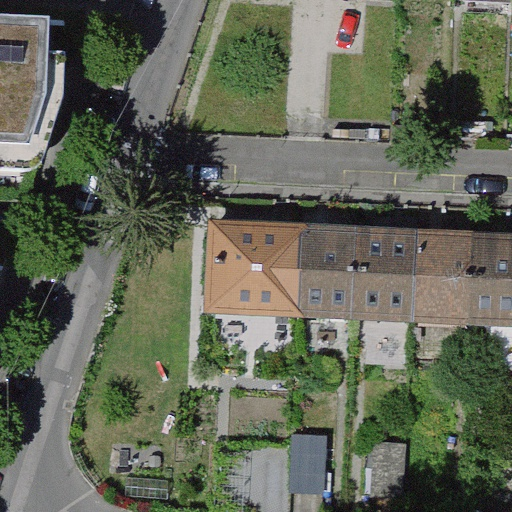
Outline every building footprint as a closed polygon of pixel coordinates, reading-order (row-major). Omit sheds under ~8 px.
[(0,20),(0,142),(74,145),(97,96),(105,24),(0,20)] [(294,327),(298,232),(202,228),(198,322),(294,327)] [(348,329),(353,235),(298,232),(294,327),(348,329)] [(411,332),(415,238),(353,235),(348,329),(411,332)] [(465,334),(470,240),(415,238),(411,332),(465,334)] [(511,336),(511,242),(470,240),(465,334),(511,336)] [(0,269),(0,417),(6,419),(47,272),(0,269)]
